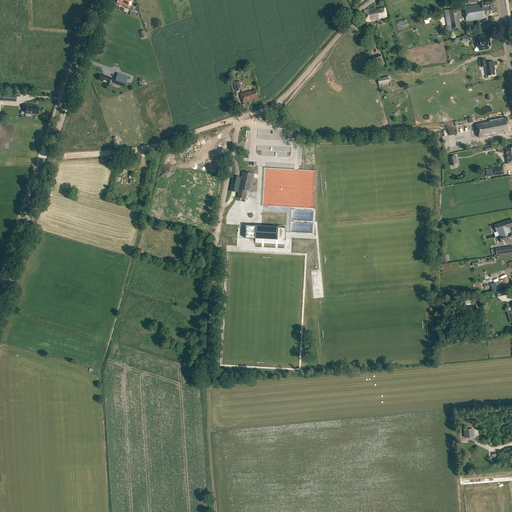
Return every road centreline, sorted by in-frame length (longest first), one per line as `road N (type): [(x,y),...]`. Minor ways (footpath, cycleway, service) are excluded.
road 1 (residential): [(343,265),(334,152),(293,149),(274,106),(372,0)]
road 2 (tertiary): [(0,299),(101,0)]
road 3 (track): [(241,117),(138,150),(48,157)]
